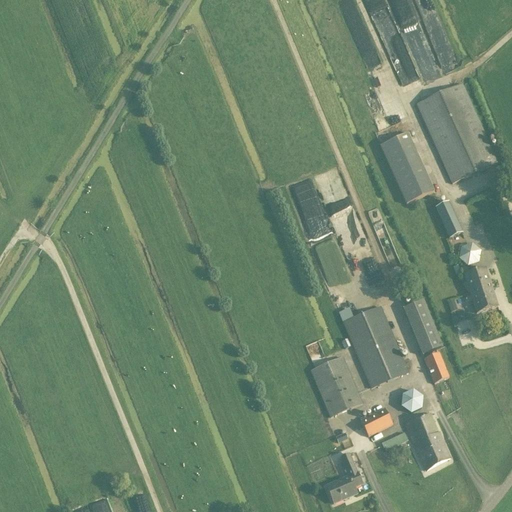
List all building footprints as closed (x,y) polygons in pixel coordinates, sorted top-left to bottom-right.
[(452,186),(497,165),(461,86),(416,106),(452,186)] [(406,206),(434,194),(407,136),(380,148),(406,206)] [(449,240),(462,234),(448,204),(435,210),(449,240)] [(476,315),(497,308),(485,270),(464,276),(476,315)] [(441,349),(422,303),(403,310),(422,357),(441,349)] [(371,390),(408,374),(380,308),(343,324),(371,390)] [(345,350),(351,347),(348,340),(341,343),(345,350)] [(434,385),(448,379),(438,354),(423,360),(434,385)] [(330,419),(362,406),(342,359),(310,373),(330,419)] [(413,392),(402,397),(401,408),(411,415),(422,410),(422,398),(413,392)] [(368,439),(392,426),(384,410),(360,422),(368,439)] [(426,472),(449,459),(430,415),(405,426),(415,452),(426,472)] [(348,440),(345,434),(335,438),(338,444),(348,440)] [(407,442),(403,434),(382,445),(386,453),(407,442)] [(354,490),(361,486),(349,456),(340,460),(348,478),(326,488),(333,506),(356,496),(354,490)]
